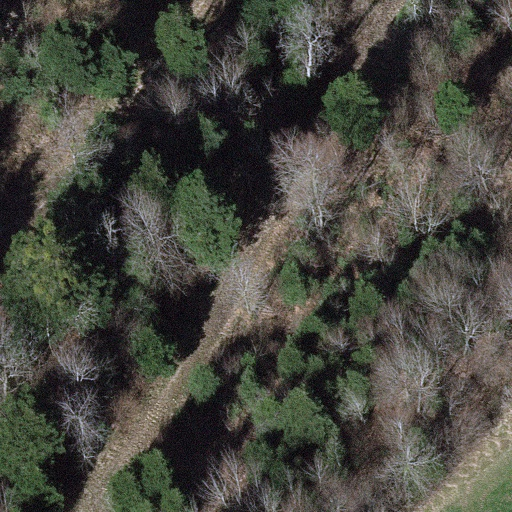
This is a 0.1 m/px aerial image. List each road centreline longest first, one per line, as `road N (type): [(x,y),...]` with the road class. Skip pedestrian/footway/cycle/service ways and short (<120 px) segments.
road 1 (track): [(395,0),(82,511)]
road 2 (track): [(0,215),(187,0)]
